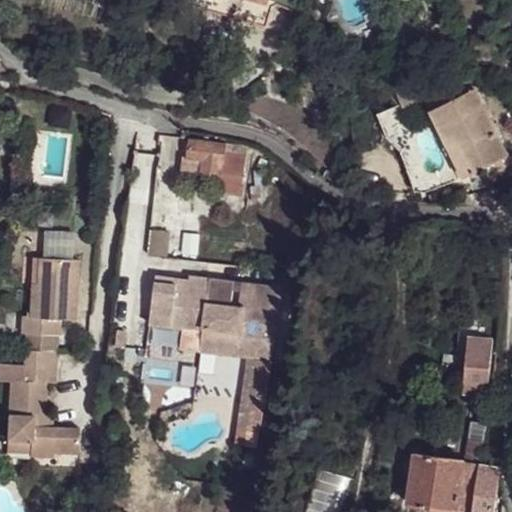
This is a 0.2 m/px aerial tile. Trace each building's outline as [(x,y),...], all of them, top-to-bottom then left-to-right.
[(264,24),(270,3),(265,1),(260,0),(207,0),(205,6),(264,24)] [(417,101),(409,81),(390,89),(398,109),(417,101)] [(505,152),(474,84),(430,105),(462,172),(505,152)] [(230,146),(187,138),(185,156),(179,155),(177,174),(196,177),(197,171),(215,174),(212,191),(234,195),(240,157),(229,154),(230,146)] [(74,261),(34,258),(34,284),(27,284),(25,318),(18,317),(17,333),(21,334),(54,336),(55,336),(56,319),(72,321),(74,261)] [(247,299),(249,286),(236,284),(235,298),(247,299)] [(203,291),(152,285),(146,328),(179,331),(198,334),(195,354),(232,359),(232,347),(249,350),(269,352),(276,290),(249,286),(247,299),(235,298),(233,308),(233,315),(223,314),(224,307),(202,305),(203,291)] [(454,367),(465,369),(470,328),(459,327),(454,367)] [(54,336),(21,334),(20,363),(52,365),(54,336)] [(487,395),(492,351),(473,349),(470,393),(487,395)] [(0,362),(0,380),(5,380),(2,441),(29,443),(28,453),(75,456),(76,428),(49,426),(41,425),(42,415),(43,384),(51,385),(52,365),(20,363),(0,362)] [(259,423),(245,420),(240,449),(255,452),(259,423)] [(478,434),(482,423),(467,421),(465,433),(478,434)] [(2,441),(1,452),(28,453),(29,443),(2,441)] [(400,504),(450,511),(455,459),(408,453),(400,504)] [(452,511),(465,511),(471,465),(471,461),(455,459),(450,511),(452,511)] [(340,511),(348,471),(313,464),(304,511),(340,511)] [(488,511),(495,470),(471,465),(465,511),(488,511)]
